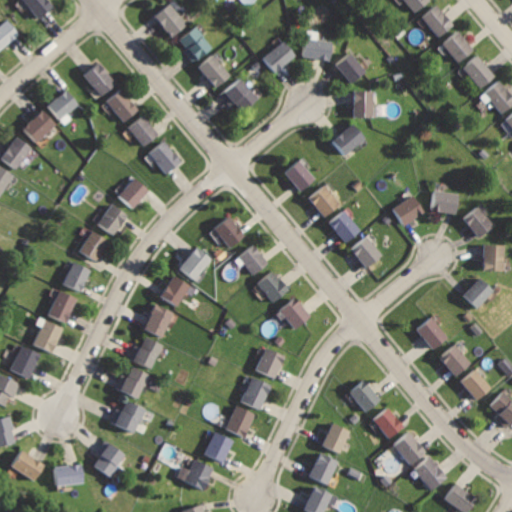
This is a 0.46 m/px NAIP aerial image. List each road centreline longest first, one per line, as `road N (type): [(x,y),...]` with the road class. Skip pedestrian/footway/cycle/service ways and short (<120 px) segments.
road 1 (residential): [(91,0),(444,423),(511,478)]
road 2 (residential): [(304,100),(154,234),(56,415)]
road 3 (residential): [(253,498),(328,345),(434,254)]
road 4 (residential): [(0,93),(107,0)]
